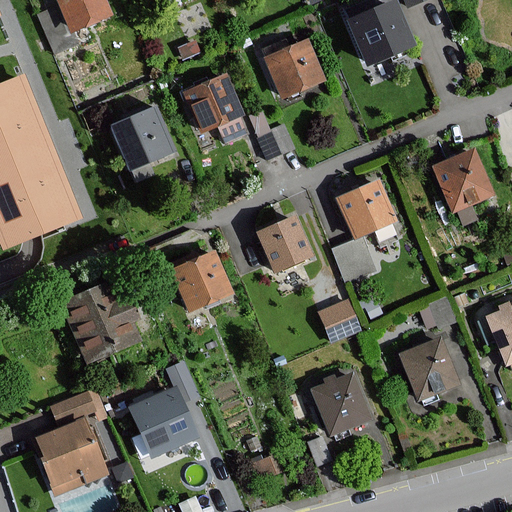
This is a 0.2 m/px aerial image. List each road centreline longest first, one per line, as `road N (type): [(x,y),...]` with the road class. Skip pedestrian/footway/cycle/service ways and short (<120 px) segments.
road 1 (residential): [(0,299),(233,213),(511,93)]
road 2 (residential): [(383,511),(511,480)]
